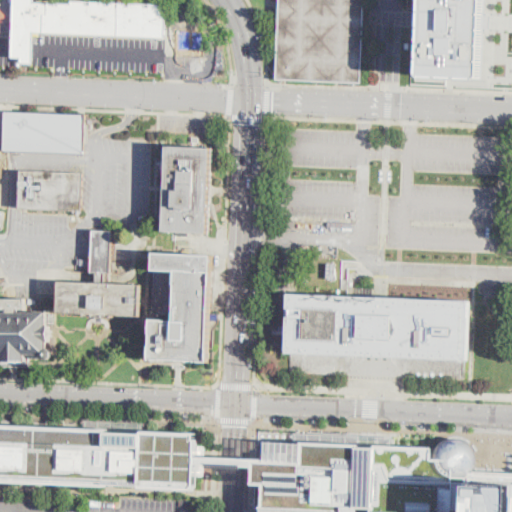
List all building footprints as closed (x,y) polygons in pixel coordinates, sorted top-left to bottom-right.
[(34,0),(34,1),(72,3),(72,0),(87,0),(87,3),(92,3),(92,1),(107,1),(107,5),(111,5),(111,1),(127,2),(127,5),(131,5),(131,2),(146,3),(146,6),(150,6),(150,3),(167,4),(165,36),(34,30),(34,63),(22,63),(22,55),(13,55),(14,0),(34,0)] [(365,0),(362,82),(278,79),(281,0),(365,0)] [(483,80),(451,78),(423,77),(425,16),(425,0),(486,0),(485,21),(483,80)] [(176,32),(175,54),(203,55),(204,33),(176,32)] [(85,154),(6,150),(7,111),(87,115),(85,154)] [(213,148),(211,192),(209,234),(166,232),(167,195),(164,195),(161,195),(161,189),(162,182),(168,182),(170,146),(213,148)] [(84,174),(83,210),(21,207),(23,171),(84,174)] [(111,273),(92,272),(94,230),(113,231),(111,273)] [(214,255),(210,361),(152,359),(153,320),(176,321),(176,315),(157,315),(157,309),(153,309),(156,253),(214,255)] [(350,275),(349,290),(342,290),(343,274),(350,275)] [(141,316),(115,315),(115,317),(87,316),(87,314),(60,312),(61,282),(142,285),(141,316)] [(470,359),(465,360),(288,353),(291,294),(472,301),(470,359)] [(27,299),(27,309),(21,309),(21,313),(48,313),(48,326),(52,326),(52,334),(52,342),(48,342),(48,348),(49,348),(53,352),(53,357),(50,360),(45,360),(43,358),(30,359),(30,366),(15,366),(0,366),(0,312),(9,312),(9,310),(9,309),(2,309),(3,299),(27,299)] [(0,423),(204,432),(203,457),(203,465),(202,489),(0,480),(0,423)] [(323,511),(266,509),(268,467),(268,460),(269,442),(444,449),(443,457),(451,451),(457,449),(465,451),(470,457),(470,465),(466,473),(460,479),(468,480),(466,511),(323,511)] [(268,467),(268,460),(203,457),(203,465),(268,467)] [(511,473),(511,481),(468,480),(460,479),(466,473),(511,473)] [(470,511),(471,484),(507,485),(505,511),(470,511)]
